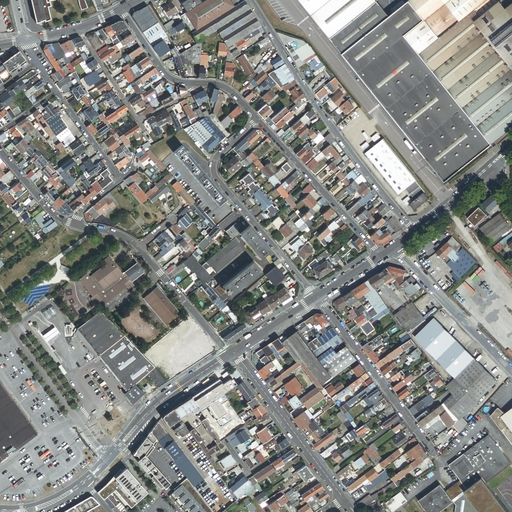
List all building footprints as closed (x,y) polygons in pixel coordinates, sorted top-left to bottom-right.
[(44,21),(44,22),(50,20),(47,7),(50,6),(49,2),(46,2),(45,0),(29,0),(35,24),(44,21)] [(87,8),(83,0),(77,0),(79,6),(81,11),(87,8)] [(244,0),(206,0),(202,3),(188,12),(181,16),(182,17),(184,20),(187,25),(192,32),(227,10),(244,0)] [(187,0),(183,3),(188,12),(202,3),(200,0),(187,0)] [(229,12),(230,12),(249,5),(245,0),(244,0),(227,10),(229,12)] [(409,0),(390,16),(377,0),(300,0),(343,53),(445,181),(474,158),(477,156),(511,127),(511,0),(500,0),(481,16),(475,9),(487,0),(409,0)] [(178,10),(172,2),(163,8),(169,16),(178,10)] [(257,19),(249,5),(230,12),(235,19),(239,26),(257,19)] [(142,32),(158,22),(147,6),(133,14),(132,16),(142,32)] [(229,12),(227,10),(192,32),(198,42),(202,40),(217,30),(235,19),(230,12),(229,12)] [(174,27),(184,20),(182,17),(178,20),(175,22),(173,20),(164,26),(168,31),(174,27)] [(239,26),(235,19),(217,30),(224,42),(228,47),(236,42),(245,36),(258,28),(261,26),(257,19),(239,26)] [(120,20),(109,25),(114,34),(116,35),(128,27),(123,21),(120,20)] [(184,20),(174,27),(177,31),(187,25),(184,20)] [(153,47),(168,38),(158,22),(142,32),(153,47)] [(114,34),(109,25),(104,28),(106,30),(108,34),(110,37),(114,34)] [(258,28),(245,36),(246,38),(248,36),(250,39),(261,32),(258,28)] [(132,33),(129,30),(117,38),(120,42),(123,39),(132,33)] [(312,53),(315,52),(311,47),(304,40),(277,31),(285,44),(291,41),(297,50),(303,59),(297,63),(299,67),(315,57),(312,53)] [(95,39),(90,42),(95,50),(103,45),(98,37),(94,32),(91,33),(95,39)] [(87,37),(90,42),(95,39),(91,33),(87,34),(87,37)] [(135,38),(132,33),(123,39),(126,44),(126,43),(130,41),(135,38)] [(117,44),(120,42),(117,38),(116,35),(114,34),(110,37),(113,41),(114,40),(117,44)] [(251,41),(250,39),(248,36),(246,38),(237,43),(237,44),(240,48),(251,41)] [(78,38),(72,39),(76,48),(77,48),(85,44),(82,39),(78,38)] [(69,41),(69,40),(60,45),(61,48),(65,54),(68,52),(74,49),(69,41)] [(200,61),(201,54),(201,52),(202,40),(198,42),(179,55),(182,63),(200,63),(200,61)] [(60,45),(58,42),(51,44),(52,45),(51,46),(54,52),(61,48),(60,45)] [(63,57),(66,55),(65,54),(61,48),(54,52),(51,46),(52,45),(51,44),(45,45),(43,50),(52,63),(55,61),(57,60),(63,57)] [(131,59),(143,51),(140,46),(133,51),(128,55),(131,59)] [(102,54),(99,56),(102,61),(116,53),(112,47),(109,49),(106,51),(102,54)] [(174,57),(179,55),(174,47),(170,50),(170,51),(174,57)] [(234,57),(241,53),(238,49),(231,53),(234,57)] [(131,59),(128,55),(133,51),(132,50),(123,56),(127,62),(131,59)] [(303,59),(297,50),(291,54),(297,63),(303,59)] [(19,51),(11,57),(17,66),(25,59),(19,51)] [(182,63),(179,55),(174,57),(175,59),(178,69),(183,68),(182,63)] [(249,74),(254,70),(244,55),(239,58),(249,74)] [(83,61),(79,63),(87,76),(92,72),(100,67),(95,59),(93,61),(90,56),(86,58),(83,61)] [(151,62),(147,56),(144,58),(130,67),(134,72),(134,73),(137,72),(151,62)] [(276,67),(284,62),(280,56),(272,61),(276,67)] [(17,66),(11,57),(2,63),(3,64),(8,72),(17,66)] [(79,63),(83,61),(81,57),(74,62),(76,65),(79,63)] [(314,72),(316,75),(327,68),(322,62),(320,63),(316,58),(310,62),(316,71),(314,72)] [(57,65),(55,61),(52,63),(51,63),(57,71),(60,69),(57,65)] [(294,78),(285,63),(268,74),(270,75),(277,83),(294,78)] [(8,72),(3,64),(0,66),(0,77),(2,76),(6,74),(8,72)] [(226,66),(225,75),(234,76),(234,69),(235,67),(226,66)] [(333,79),(336,77),(328,67),(323,72),(326,76),(325,79),(322,79),(322,81),(319,81),(319,84),(316,84),(315,87),(313,89),(317,94),(324,87),(327,85),(331,81),(333,79)] [(186,78),(183,68),(178,69),(179,71),(180,77),(186,78)] [(127,70),(123,72),(130,83),(130,82),(134,80),(131,74),(127,70)] [(141,77),(140,78),(143,82),(154,74),(152,70),(141,77)] [(262,78),(264,79),(268,75),(263,70),(259,74),(254,79),(257,82),(262,78)] [(62,77),(58,71),(53,74),(58,81),(63,78),(62,77)] [(87,76),(80,80),(81,82),(82,84),(88,80),(91,78),(94,76),(92,72),(87,76)] [(138,79),(134,73),(134,72),(131,74),(134,80),(130,82),(131,84),(135,81),(138,79)] [(270,75),(261,83),(267,90),(271,87),(271,88),(275,84),(277,83),(270,75)] [(29,81),(33,86),(34,85),(40,81),(37,76),(29,81)] [(108,80),(106,76),(87,88),(86,89),(89,93),(92,90),(96,88),(107,81),(108,80)] [(61,88),(65,93),(71,89),(75,86),(69,77),(59,84),(60,86),(61,88)] [(341,89),(344,87),(336,77),(333,79),(338,85),(341,89)] [(294,78),(281,87),(283,89),(284,88),(286,90),(297,83),(296,80),(294,78)] [(25,86),(20,79),(16,82),(18,85),(21,89),(22,90),(25,87),(26,87),(25,86)] [(45,84),(42,79),(40,81),(34,85),(37,89),(45,84)] [(338,85),(333,79),(331,81),(337,89),(339,88),(337,85),(338,85)] [(29,82),(25,86),(26,87),(25,87),(27,90),(33,86),(29,81),(29,82)] [(107,81),(96,88),(97,89),(99,92),(105,89),(107,92),(112,89),(107,81)] [(138,86),(135,81),(131,84),(138,95),(140,94),(142,93),(143,93),(140,89),(138,86)] [(331,81),(327,85),(334,92),(337,89),(331,81)] [(18,85),(16,82),(15,82),(15,83),(9,87),(11,90),(16,86),(18,85)] [(145,84),(144,83),(141,84),(143,87),(146,91),(153,86),(150,82),(149,83),(149,82),(145,84)] [(163,87),(160,83),(153,87),(154,89),(157,95),(162,92),(161,90),(163,88),(163,87)] [(33,86),(27,90),(31,94),(37,89),(34,85),(33,86)] [(82,89),(81,88),(79,85),(72,90),(71,91),(74,94),(82,89)] [(11,90),(8,92),(11,97),(19,91),(16,86),(11,90)] [(143,93),(142,93),(143,94),(152,88),(153,87),(153,86),(146,91),(143,93)] [(327,91),(324,87),(317,94),(319,98),(327,91)] [(347,91),(344,87),(341,89),(331,98),(332,99),(329,102),(335,109),(342,103),(339,99),(345,94),(344,94),(347,91)] [(155,92),(152,88),(143,94),(145,98),(145,99),(146,98),(154,93),(155,92)] [(219,90),(214,88),(211,103),(213,103),(216,104),(216,103),(219,90)] [(299,92),(296,88),(291,91),(294,95),(291,97),(296,103),(300,100),(305,95),(302,90),(299,92)] [(83,91),(82,89),(74,94),(77,99),(85,94),(83,91)] [(112,89),(107,92),(103,95),(106,100),(115,94),(112,89)] [(268,102),(276,95),(271,89),(262,96),(268,102)] [(27,90),(24,93),(28,99),(32,96),(31,94),(27,90)] [(209,97),(205,90),(194,96),(197,102),(201,100),(202,101),(207,99),(208,98),(209,97)] [(4,108),(14,101),(11,97),(8,92),(7,91),(0,96),(0,102),(0,103),(4,107),(4,108)] [(252,91),(245,97),(248,101),(255,95),(252,91)] [(157,95),(161,101),(170,96),(170,95),(168,93),(163,95),(162,92),(157,95)] [(149,102),(157,96),(154,93),(146,98),(149,102)] [(225,95),(222,94),(222,93),(217,103),(222,105),(224,101),(225,99),(227,96),(225,95)] [(94,101),(89,94),(86,96),(91,104),(93,103),(92,102),(94,101)] [(115,94),(106,100),(108,104),(109,104),(118,98),(115,94)] [(142,106),(146,105),(143,99),(140,94),(138,95),(136,97),(133,99),(129,101),(132,106),(138,102),(139,104),(140,103),(142,106)] [(91,104),(86,96),(82,99),(86,105),(88,107),(91,104)] [(163,105),(174,100),(173,98),(171,96),(170,96),(161,101),(163,105)] [(120,102),(118,98),(109,104),(111,108),(118,104),(120,102)] [(348,100),(341,106),(347,113),(354,107),(348,100)] [(238,105),(235,102),(228,109),(231,112),(238,105)] [(85,111),(82,113),(89,122),(98,116),(99,115),(102,113),(95,103),(92,105),(88,108),(85,111)] [(217,103),(216,103),(216,104),(215,108),(213,113),(216,116),(222,105),(217,103)] [(50,117),(56,113),(54,110),(49,104),(44,107),(46,111),(47,112),(50,117)] [(118,104),(111,108),(114,112),(115,111),(117,110),(120,108),(118,104)] [(192,113),(187,104),(183,106),(188,115),(192,113)] [(266,104),(257,111),(264,118),(273,111),(269,107),(268,106),(266,104)] [(127,109),(125,105),(120,108),(117,110),(120,114),(127,109)] [(242,109),(238,105),(231,112),(233,115),(234,116),(238,113),(242,109)] [(271,119),(275,123),(289,110),(285,106),(271,119)] [(171,110),(170,107),(167,109),(168,111),(172,119),(178,131),(183,129),(177,118),(176,116),(173,109),(171,110)] [(295,111),(292,107),(289,110),(275,123),(274,123),(275,124),(282,118),(286,114),(290,111),(291,112),(293,110),(294,111),(295,111)] [(317,113),(313,107),(305,114),(310,119),(317,113)] [(40,115),(37,110),(32,113),(37,120),(41,116),(40,115)] [(118,115),(115,111),(114,112),(108,116),(106,118),(109,122),(118,116),(118,115)] [(158,126),(172,119),(168,111),(154,118),(158,126)] [(45,121),(50,117),(47,112),(41,116),(45,121)] [(68,127),(56,112),(56,113),(50,117),(45,121),(48,125),(51,130),(54,134),(57,137),(68,127)] [(225,117),(223,119),(225,122),(226,121),(233,115),(231,112),(225,117)] [(104,115),(102,113),(99,115),(102,120),(105,124),(106,125),(109,123),(109,122),(106,118),(104,115)] [(310,119),(305,114),(300,119),(304,124),(310,119)] [(48,125),(45,121),(41,116),(37,120),(40,124),(44,129),(48,125)] [(154,118),(154,116),(149,119),(150,121),(151,124),(154,128),(158,126),(154,118)] [(211,121),(207,116),(184,129),(196,142),(197,141),(215,125),(211,121)] [(271,126),(274,123),(275,123),(271,119),(269,116),(265,120),(271,126)] [(32,126),(25,118),(17,124),(20,128),(21,128),(24,125),(28,129),(32,126)] [(188,118),(181,121),(185,128),(192,124),(189,120),(188,118)] [(286,122),(282,118),(275,124),(277,127),(278,128),(281,126),(282,125),(286,122)] [(225,122),(223,119),(221,122),(226,128),(229,125),(227,122),(226,121),(225,122)] [(304,124),(300,119),(292,126),(293,127),(296,131),(304,124)] [(138,125),(135,121),(120,131),(119,130),(116,132),(116,133),(119,136),(120,137),(130,130),(138,125)] [(96,128),(98,131),(105,126),(104,124),(103,123),(98,127),(96,128)] [(112,127),(109,123),(106,125),(105,126),(98,131),(101,135),(112,127)] [(92,135),(97,131),(91,124),(86,127),(92,135)] [(304,124),(296,131),(300,135),(301,136),(307,131),(309,129),(308,128),(304,124)] [(140,129),(138,125),(130,130),(133,134),(137,139),(140,137),(137,131),(140,129)] [(208,153),(226,137),(222,132),(215,125),(197,141),(208,153)] [(16,138),(19,141),(22,138),(24,137),(14,126),(9,129),(13,134),(12,135),(15,138),(16,138)] [(37,131),(32,126),(28,129),(33,135),(34,134),(37,131)] [(158,126),(154,128),(153,129),(159,142),(165,139),(160,130),(158,126)] [(76,138),(68,127),(57,137),(60,142),(64,147),(76,138)] [(309,129),(307,131),(310,134),(311,136),(313,138),(317,135),(313,130),(311,127),(310,128),(309,129)] [(133,134),(130,130),(120,137),(124,144),(125,144),(129,141),(127,138),(133,134)] [(255,130),(246,137),(252,143),(260,136),(255,130)] [(307,131),(301,136),(304,140),(309,135),(310,134),(307,131)] [(112,136),(104,141),(105,143),(113,137),(115,139),(119,136),(116,133),(112,136)] [(335,140),(330,133),(325,137),(331,144),(335,140)] [(60,142),(57,137),(54,134),(51,136),(53,139),(52,140),(56,145),(60,142)] [(317,135),(313,138),(318,144),(321,141),(322,140),(320,137),(318,135),(317,135)] [(105,143),(112,151),(120,145),(115,139),(113,137),(105,143)] [(252,143),(246,137),(236,146),(242,152),(252,143)] [(331,144),(325,137),(322,140),(321,141),(327,147),(331,144)] [(22,138),(19,141),(15,144),(22,153),(26,151),(30,147),(29,146),(22,138)] [(406,188),(416,180),(417,178),(384,138),(365,153),(399,193),(406,188)] [(79,139),(74,143),(80,150),(85,147),(79,139)] [(265,140),(258,147),(259,148),(259,149),(265,144),(266,145),(268,143),(265,140)] [(15,144),(13,141),(5,149),(7,151),(15,144)] [(61,152),(66,149),(64,147),(60,142),(56,145),(60,150),(61,152)] [(74,143),(71,144),(72,145),(70,146),(77,155),(81,152),(80,150),(74,143)] [(128,155),(132,152),(130,152),(125,144),(124,144),(120,147),(126,155),(127,154),(128,155)] [(340,155),(331,144),(327,147),(327,148),(329,150),(330,152),(335,157),(337,159),(340,155)] [(174,152),(219,206),(227,199),(202,169),(198,164),(182,145),(174,152)] [(243,160),(247,156),(243,153),(242,152),(236,146),(233,148),(238,153),(243,160)] [(30,148),(30,147),(26,151),(31,157),(32,158),(36,155),(36,154),(34,152),(33,150),(30,148)] [(120,147),(115,151),(116,152),(119,156),(121,159),(124,157),(126,155),(120,147)] [(305,148),(304,147),(296,154),(301,159),(308,152),(305,148)] [(139,153),(136,154),(136,155),(143,163),(149,158),(150,157),(147,152),(144,150),(142,151),(139,153)] [(159,161),(150,150),(147,152),(150,157),(149,158),(152,160),(156,165),(159,161)] [(253,153),(252,152),(248,155),(253,161),(260,170),(261,170),(263,167),(264,166),(253,153)] [(312,157),(308,152),(301,159),(304,163),(312,157)] [(243,160),(238,153),(235,156),(240,162),(242,161),(243,160)] [(48,163),(41,155),(39,157),(38,158),(45,165),(46,164),(48,163)] [(253,161),(248,155),(247,156),(243,160),(242,161),(247,166),(253,161)] [(341,159),(343,158),(342,158),(340,155),(337,159),(333,162),(335,165),(341,159)] [(352,162),(346,155),(342,158),(343,158),(345,161),(347,163),(348,164),(352,162)] [(240,162),(235,156),(233,158),(225,165),(231,172),(241,163),(240,162)] [(38,158),(34,161),(40,169),(45,165),(38,158)] [(85,164),(88,170),(93,166),(94,165),(90,160),(89,158),(84,163),(85,164)] [(129,162),(125,158),(115,165),(119,170),(129,162)] [(319,163),(314,158),(307,165),(311,170),(319,163)] [(75,163),(72,159),(61,167),(65,171),(75,163)] [(105,164),(101,160),(98,162),(94,165),(93,166),(96,170),(105,164)] [(162,172),(166,168),(159,161),(156,165),(162,172)] [(264,166),(263,167),(271,176),(277,169),(269,161),(267,164),(264,166)] [(292,167),(287,162),(281,167),(287,172),(292,167)] [(333,162),(329,166),(335,173),(339,169),(337,168),(335,165),(333,162)] [(56,171),(48,163),(46,164),(48,166),(47,166),(53,173),(54,172),(55,173),(56,172),(56,171)] [(341,172),(349,165),(348,164),(347,163),(341,168),(339,169),(341,172)] [(79,168),(83,173),(87,171),(88,170),(85,164),(79,168)] [(55,173),(54,172),(53,173),(47,166),(45,168),(52,176),(53,174),(54,174),(55,173)] [(88,170),(87,171),(90,175),(96,170),(93,166),(88,170)] [(72,178),(65,171),(61,167),(59,168),(56,170),(56,171),(56,172),(57,172),(58,174),(60,176),(62,178),(63,179),(70,187),(73,184),(76,181),(72,177),(72,178)] [(271,176),(263,167),(261,170),(268,179),(271,176)] [(361,174),(356,167),(353,170),(355,173),(358,176),(361,174)] [(45,175),(48,179),(52,176),(45,168),(42,171),(41,171),(45,175)] [(107,169),(100,174),(103,178),(97,182),(102,189),(112,181),(108,176),(110,174),(107,169)] [(338,183),(341,180),(345,176),(344,174),(341,172),(339,169),(335,173),(340,178),(337,181),(338,183)] [(301,174),(297,170),(282,184),(276,189),(284,198),(288,195),(282,187),(286,183),(288,185),(301,174)] [(355,173),(353,170),(348,173),(345,176),(347,178),(349,176),(353,173),(354,174),(355,173)] [(14,176),(10,171),(5,175),(0,179),(0,194),(2,197),(8,192),(9,192),(7,189),(8,188),(7,186),(5,187),(3,185),(14,176)] [(246,187),(254,180),(249,173),(242,179),(245,183),(243,184),(246,187)] [(354,174),(353,173),(349,176),(351,179),(353,181),(358,176),(355,173),(354,174)] [(52,176),(48,179),(54,186),(58,183),(60,181),(59,179),(58,178),(57,177),(56,178),(53,174),(52,176)] [(282,184),(274,174),(268,179),(276,189),(282,184)] [(367,180),(361,174),(358,176),(364,183),(367,180)] [(135,182),(134,181),(131,177),(130,176),(125,180),(130,186),(135,182)] [(345,176),(341,180),(343,182),(345,184),(347,186),(351,183),(349,181),(347,178),(345,176)] [(364,183),(358,176),(353,181),(351,183),(357,189),(360,186),(364,183)] [(143,180),(140,177),(134,181),(135,182),(137,185),(143,180)] [(164,184),(168,180),(166,177),(159,183),(162,186),(164,184)] [(91,185),(89,182),(86,179),(84,181),(83,182),(85,185),(88,190),(92,187),(91,185)] [(251,195),(261,187),(254,180),(247,186),(250,189),(247,191),(251,195)] [(425,191),(416,180),(406,188),(416,199),(424,192),(425,191)] [(97,193),(102,189),(97,182),(96,181),(92,184),(91,185),(92,187),(97,193)] [(178,192),(183,188),(177,181),(172,185),(178,192)] [(137,185),(135,182),(130,186),(129,187),(135,195),(139,191),(141,189),(137,185)] [(23,187),(20,183),(12,189),(14,192),(16,193),(23,187)] [(58,183),(54,186),(61,194),(65,190),(58,183)] [(152,189),(154,193),(162,186),(159,183),(157,185),(152,189)] [(351,183),(347,186),(353,193),(356,190),(357,189),(351,183)] [(314,188),(310,184),(302,191),(306,196),(309,193),(314,188)] [(90,193),(88,190),(85,185),(82,187),(85,191),(88,195),(90,193)] [(154,193),(149,198),(152,202),(163,193),(165,195),(170,191),(165,185),(155,194),(154,193)] [(357,189),(356,190),(363,197),(367,194),(363,189),(360,186),(357,189)] [(88,201),(97,193),(92,187),(88,190),(90,193),(88,195),(87,195),(85,197),(88,201)] [(257,203),(267,195),(261,187),(254,193),(256,196),(254,199),(257,203)] [(190,205),(195,201),(183,188),(178,192),(182,196),(190,205)] [(68,189),(62,195),(64,197),(67,194),(68,195),(71,192),(68,189)] [(145,194),(141,189),(139,191),(146,200),(149,198),(145,194)] [(55,200),(57,199),(54,196),(51,191),(49,193),(55,200)] [(146,200),(139,191),(135,195),(142,203),(146,200)] [(8,192),(2,197),(10,208),(16,203),(17,202),(8,192)] [(49,193),(47,192),(43,195),(51,204),(55,200),(49,193)] [(416,199),(410,203),(415,209),(429,198),(424,192),(416,199)] [(118,203),(110,193),(107,195),(109,198),(116,205),(118,203)] [(306,196),(303,199),(311,208),(312,207),(317,202),(309,193),(306,196)] [(367,194),(363,197),(348,210),(351,214),(371,196),(368,193),(367,194)] [(78,202),(82,206),(88,201),(85,197),(82,194),(80,196),(78,197),(76,199),(79,202),(78,202)] [(67,204),(75,197),(73,195),(67,200),(65,202),(67,204)] [(264,211),(274,202),(267,195),(260,201),(263,204),(260,206),(264,211)] [(296,204),(288,195),(284,198),(291,206),(293,208),(296,204)] [(500,203),(492,195),(482,205),(490,213),(500,203)] [(73,214),(74,212),(71,208),(68,205),(67,204),(65,202),(64,201),(59,196),(57,199),(55,200),(51,204),(56,210),(62,214),(67,216),(73,214)] [(190,205),(182,196),(179,198),(187,208),(190,205)] [(105,201),(103,198),(93,207),(100,215),(110,207),(105,201)] [(112,209),(116,205),(109,198),(105,201),(110,207),(112,209)] [(326,201),(323,198),(320,200),(320,201),(312,208),(315,211),(323,204),(326,201)] [(37,203),(34,199),(28,204),(31,208),(37,203)] [(79,202),(76,199),(68,205),(71,208),(78,202),(79,202)] [(200,216),(204,212),(195,201),(190,205),(192,207),(193,209),(195,210),(200,216)] [(71,208),(74,212),(82,206),(78,202),(71,208)] [(280,210),(274,202),(266,208),(269,212),(266,214),(270,218),(280,210)] [(390,210),(384,202),(382,204),(388,211),(390,210)] [(16,203),(10,208),(15,214),(17,212),(19,214),(23,211),(16,203)] [(388,211),(382,204),(380,206),(386,213),(388,211)] [(192,207),(190,205),(187,208),(178,215),(180,218),(184,214),(184,213),(192,207)] [(380,206),(377,209),(383,216),(385,214),(386,213),(380,206)] [(100,215),(93,207),(88,211),(95,219),(100,215)] [(335,211),(331,207),(323,215),(326,219),(335,211)] [(31,216),(34,219),(39,214),(43,211),(41,208),(31,216)] [(475,226),(487,216),(479,208),(468,219),(475,226)] [(366,209),(362,212),(367,218),(371,215),(368,212),(366,209)] [(309,210),(304,215),(301,218),(304,222),(308,218),(309,217),(312,214),(309,211),(309,210)] [(214,223),(204,212),(200,216),(210,227),(214,223)] [(362,212),(358,216),(361,219),(363,221),(367,218),(362,212)] [(27,224),(31,221),(25,213),(20,216),(23,220),(25,222),(27,224)] [(479,230),(490,245),(511,228),(501,213),(494,219),(491,221),(479,230)] [(46,223),(39,214),(34,219),(46,234),(58,225),(55,221),(54,222),(51,219),(46,223)] [(186,228),(193,222),(185,214),(179,220),(186,228)] [(304,222),(301,218),(298,215),(298,214),(297,214),(292,219),(302,231),(308,227),(304,222)] [(371,215),(367,218),(373,225),(374,224),(377,222),(371,215)] [(279,216),(273,222),(279,229),(285,224),(279,216)] [(402,228),(392,216),(390,218),(387,221),(389,223),(395,231),(397,232),(402,228)] [(377,222),(374,224),(377,228),(385,221),(384,220),(382,217),(377,222)] [(309,227),(313,223),(308,218),(304,222),(308,227),(309,227)] [(367,218),(363,221),(369,228),(371,226),(373,225),(367,218)] [(186,228),(179,220),(178,223),(179,224),(181,226),(184,229),(186,228)] [(335,221),(327,227),(331,231),(338,225),(335,221)] [(377,228),(378,229),(379,228),(384,224),(386,222),(385,221),(377,228)] [(285,224),(279,229),(285,237),(292,231),(287,224),(286,223),(285,224)] [(393,233),(395,231),(389,223),(387,225),(388,227),(386,229),(387,231),(390,236),(394,234),(393,233)] [(175,236),(179,233),(172,225),(168,229),(175,236)] [(233,225),(226,231),(232,239),(240,233),(233,225)] [(245,240),(261,258),(264,255),(267,253),(270,250),(250,225),(240,234),(242,236),(245,240)] [(220,230),(217,226),(213,230),(208,234),(212,238),(220,230)] [(205,237),(208,234),(213,230),(210,227),(205,231),(204,230),(201,232),(205,237)] [(327,227),(323,231),(326,235),(331,231),(327,227)] [(378,229),(376,231),(371,236),(376,241),(382,242),(390,236),(387,231),(383,234),(382,231),(379,228),(378,229)] [(173,240),(165,231),(162,233),(164,236),(166,237),(169,240),(171,242),(173,240)] [(323,231),(319,234),(317,237),(320,241),(324,237),(326,235),(323,231)] [(184,240),(187,243),(190,241),(191,240),(185,232),(181,236),(184,240)] [(180,243),(184,240),(181,236),(179,233),(175,236),(180,243)] [(511,233),(492,249),(497,254),(506,247),(504,244),(511,237),(511,233)] [(212,238),(208,234),(205,237),(198,244),(204,250),(214,240),(212,238)] [(292,245),(300,238),(298,235),(290,242),(292,245)] [(359,237),(356,235),(347,243),(349,244),(352,241),(353,243),(359,237)] [(325,246),(329,242),(324,237),(320,241),(325,246)] [(365,244),(359,237),(353,243),(359,249),(365,244)] [(470,265),(475,260),(452,237),(447,243),(470,265)] [(240,243),(235,238),(206,262),(211,267),(240,243)] [(294,248),(297,251),(303,245),(302,244),(304,243),(300,238),(292,245),(294,248)] [(167,242),(164,239),(163,240),(158,245),(161,249),(164,246),(166,248),(169,245),(167,242)] [(190,246),(187,243),(184,240),(180,243),(181,244),(185,250),(190,246)] [(470,265),(447,243),(442,248),(453,260),(464,271),(462,272),(463,273),(470,266),(470,265)] [(172,249),(175,247),(172,244),(166,249),(168,252),(172,249)] [(303,245),(297,251),(304,259),(312,252),(307,246),(305,244),(303,245)] [(186,259),(193,253),(188,248),(185,251),(182,254),(186,259)] [(453,260),(442,248),(436,253),(448,264),(453,260)] [(174,251),(172,249),(168,252),(164,255),(162,257),(164,259),(174,251)] [(326,259),(331,254),(327,249),(321,254),(324,257),(326,259)] [(211,267),(206,262),(200,256),(196,251),(193,253),(186,259),(184,261),(182,263),(186,266),(194,259),(206,272),(197,279),(202,286),(206,282),(216,273),(211,267)] [(162,257),(164,255),(161,252),(155,257),(158,261),(162,257)] [(341,259),(336,253),(333,256),(338,262),(341,259)] [(324,257),(321,254),(316,259),(318,262),(324,257)] [(129,284),(130,286),(134,284),(132,281),(144,272),(137,262),(122,274),(109,257),(102,262),(104,266),(92,275),(93,276),(90,279),(89,277),(86,274),(79,279),(92,297),(93,297),(94,296),(95,297),(92,300),(96,305),(101,302),(104,305),(128,287),(127,285),(129,284)] [(308,265),(311,269),(318,262),(315,259),(308,265)] [(252,278),(254,276),(261,270),(253,260),(223,286),(222,286),(227,292),(228,293),(229,295),(230,296),(237,290),(240,288),(252,278)] [(320,265),(325,274),(332,270),(326,260),(320,265)] [(448,264),(454,271),(459,275),(462,272),(464,271),(453,260),(448,264)] [(168,274),(175,269),(173,266),(172,265),(165,271),(168,274)] [(319,278),(325,274),(320,265),(313,269),(319,278)] [(390,266),(387,269),(392,275),(395,272),(402,274),(404,275),(405,271),(390,266)] [(464,274),(471,267),(470,266),(463,273),(464,274)] [(392,275),(387,269),(377,275),(383,283),(386,282),(393,276),(392,275)] [(383,283),(377,275),(369,280),(375,289),(383,283)] [(404,290),(409,286),(405,282),(401,277),(399,276),(395,279),(397,282),(402,288),(404,290)] [(416,281),(412,277),(405,282),(409,286),(413,283),(416,281)] [(359,287),(367,298),(377,291),(375,289),(369,280),(359,287)] [(214,300),(218,296),(206,282),(202,286),(214,300)] [(413,283),(409,286),(404,290),(405,291),(410,298),(423,288),(418,283),(414,286),(413,283)] [(220,297),(227,292),(222,286),(223,286),(222,284),(215,290),(220,297)] [(257,287),(255,284),(246,291),(248,294),(257,287)] [(157,286),(143,297),(166,325),(180,313),(157,286)] [(367,298),(359,287),(352,291),(359,300),(361,303),(367,298)] [(275,294),(280,303),(290,297),(287,292),(285,289),(284,288),(275,294)] [(234,307),(249,295),(248,294),(246,291),(228,307),(230,309),(231,310),(234,307)] [(359,300),(352,291),(344,297),(349,304),(350,305),(359,300)] [(377,291),(367,298),(375,309),(379,314),(380,313),(388,307),(377,291)] [(274,307),(280,303),(275,294),(269,298),(265,300),(271,309),(274,307)] [(227,306),(218,296),(214,300),(214,301),(219,307),(221,306),(223,309),(225,308),(227,306)] [(349,304),(344,297),(335,302),(340,310),(349,304)] [(271,309),(265,300),(258,305),(255,306),(261,315),(268,311),(271,309)] [(421,312),(414,304),(396,318),(399,322),(402,326),(421,312)] [(53,306),(48,310),(53,316),(58,312),(53,306)] [(261,315),(255,306),(252,309),(243,314),(249,323),(261,315)] [(367,310),(364,307),(356,313),(358,316),(364,312),(367,310)] [(380,313),(382,316),(384,314),(386,314),(388,312),(390,311),(388,307),(380,313)] [(352,321),(358,316),(356,313),(355,312),(354,310),(353,309),(351,311),(352,313),(348,316),(352,321)] [(377,315),(379,314),(375,309),(369,314),(373,318),(377,315)] [(53,316),(48,310),(43,313),(47,320),(53,316)] [(124,336),(100,310),(77,328),(77,329),(99,355),(124,336)] [(369,314),(367,310),(364,312),(365,313),(370,320),(373,318),(369,314)] [(426,319),(421,312),(402,326),(408,333),(426,319)] [(317,314),(314,315),(320,324),(323,327),(325,326),(329,323),(323,315),(317,314)] [(361,327),(368,321),(363,314),(356,319),(359,324),(361,327)] [(320,324),(314,315),(305,321),(312,330),(317,326),(320,324)] [(437,359),(456,340),(434,318),(415,337),(437,359)] [(371,323),(369,320),(368,321),(361,327),(367,335),(376,329),(371,323)] [(237,328),(230,333),(231,335),(238,336),(247,329),(244,324),(240,321),(235,325),(237,328)] [(312,330),(305,321),(300,325),(304,331),(306,334),(312,330)] [(324,332),(325,331),(324,328),(323,327),(320,324),(317,326),(322,333),(323,332),(324,332)] [(350,330),(352,333),(361,327),(359,324),(350,330)] [(54,327),(42,336),(46,342),(59,333),(54,327)] [(337,334),(333,328),(331,329),(331,328),(329,330),(330,331),(328,332),(327,331),(327,330),(326,331),(331,339),(337,334)] [(99,356),(99,355),(77,329),(75,333),(95,358),(99,356)] [(303,358),(313,352),(315,351),(299,331),(283,343),(288,349),(296,360),(297,362),(303,358)] [(323,345),(331,339),(326,331),(325,331),(324,332),(323,332),(322,333),(324,335),(319,339),(323,345)] [(238,336),(231,335),(230,333),(222,338),(227,343),(238,336)] [(343,342),(337,334),(331,339),(323,345),(315,351),(313,352),(322,365),(337,354),(334,349),(343,342)] [(404,344),(412,339),(409,334),(401,340),(402,342),(404,344)] [(154,367),(142,354),(124,336),(99,355),(99,356),(109,369),(113,374),(126,391),(125,393),(133,403),(134,401),(127,391),(135,384),(145,375),(150,370),(154,367)] [(283,343),(279,338),(273,342),(279,350),(282,349),(284,348),(286,351),(288,349),(283,343)] [(417,349),(418,348),(412,339),(404,344),(392,352),(389,354),(380,360),(376,364),(379,368),(381,367),(414,344),(415,347),(417,349)] [(475,358),(456,340),(437,359),(456,378),(475,358)] [(374,350),(382,344),(381,342),(380,341),(375,344),(374,345),(372,347),(374,350)] [(279,350),(273,342),(268,345),(274,353),(279,350)] [(391,350),(392,352),(404,344),(402,342),(391,350)] [(369,346),(368,343),(363,347),(368,354),(373,350),(369,346)] [(274,353),(268,345),(263,349),(269,356),(274,353)] [(338,355),(340,357),(349,350),(348,348),(338,355)] [(424,355),(418,348),(417,349),(412,353),(410,355),(414,361),(424,355)] [(269,356),(263,349),(257,352),(267,365),(272,361),(270,359),(269,356)] [(357,360),(349,350),(340,357),(338,355),(337,354),(322,365),(333,378),(357,360)] [(322,365),(313,352),(303,358),(305,362),(307,364),(320,382),(321,384),(323,386),(326,383),(333,378),(322,365)] [(380,360),(389,354),(387,352),(385,353),(381,356),(378,358),(380,360)] [(371,356),(376,364),(380,360),(378,358),(375,353),(371,356)] [(305,362),(303,358),(297,362),(291,367),(287,370),(281,374),(284,378),(301,365),(305,362)] [(456,378),(447,386),(452,393),(452,394),(451,394),(442,405),(445,409),(446,411),(455,423),(463,416),(479,400),(478,400),(497,381),(475,358),(456,378)] [(275,365),(272,361),(267,365),(266,365),(269,369),(273,367),(275,365)] [(429,372),(433,368),(428,361),(422,366),(425,370),(423,372),(425,375),(429,372)] [(395,362),(389,367),(388,366),(381,371),(384,376),(397,365),(395,362)] [(320,382),(307,364),(303,367),(316,385),(320,382)] [(365,372),(360,364),(353,369),(359,377),(365,372)] [(269,369),(266,365),(259,371),(265,379),(272,373),(269,369)] [(278,376),(281,374),(279,371),(275,365),(273,367),(275,369),(274,370),(278,376)] [(154,367),(153,368),(154,369),(164,381),(166,379),(154,367)] [(433,378),(438,374),(433,368),(429,372),(433,378)] [(155,389),(164,381),(154,369),(151,371),(152,371),(156,376),(153,378),(149,382),(155,389)] [(400,372),(392,378),(394,381),(399,378),(401,377),(403,380),(407,377),(405,374),(403,376),(400,372)] [(425,375),(429,381),(433,378),(429,372),(425,375)] [(265,379),(268,384),(270,382),(275,378),(272,373),(265,379)] [(284,378),(281,374),(278,376),(275,378),(278,382),(284,378)] [(407,377),(403,380),(393,388),(396,391),(414,378),(412,374),(411,374),(407,377)] [(433,378),(435,380),(430,384),(435,390),(445,384),(438,374),(433,378)] [(304,389),(296,377),(285,385),(286,386),(286,387),(288,391),(290,391),(294,397),(297,394),(299,393),(304,389)] [(219,378),(191,397),(197,405),(200,410),(207,405),(220,425),(232,418),(221,402),(227,398),(223,393),(235,386),(230,379),(223,383),(219,378)] [(334,383),(333,384),(338,391),(344,386),(340,379),(334,383)] [(254,396),(243,380),(236,386),(247,401),(254,396)] [(360,384),(357,380),(349,385),(352,390),(357,386),(360,384)] [(356,394),(368,385),(366,382),(361,385),(358,388),(359,388),(354,392),(356,394)] [(0,383),(0,411),(2,415),(4,415),(6,418),(8,420),(7,422),(5,424),(7,426),(6,432),(2,435),(14,451),(15,450),(21,446),(39,433),(0,383)] [(143,392),(135,384),(127,391),(134,401),(143,392)] [(320,391),(324,388),(323,386),(321,384),(318,386),(301,399),(300,399),(303,403),(305,402),(320,391)] [(333,384),(326,389),(331,396),(338,391),(333,384)] [(352,390),(349,385),(337,394),(339,397),(340,398),(343,396),(352,390)] [(368,387),(356,395),(359,399),(371,390),(368,387)] [(410,393),(407,388),(398,395),(401,399),(410,393)] [(373,392),(362,400),(365,403),(369,409),(373,406),(375,405),(371,400),(376,396),(377,398),(380,396),(378,394),(381,392),(378,389),(373,392)] [(309,407),(324,396),(320,391),(305,402),(309,407)] [(297,408),(303,403),(300,399),(301,399),(300,398),(299,397),(297,394),(294,397),(289,400),(296,409),(297,408)] [(434,400),(430,394),(414,406),(413,407),(415,408),(416,408),(417,410),(416,410),(418,412),(419,412),(434,400)] [(356,395),(349,401),(352,405),(359,399),(356,395)] [(260,403),(254,396),(247,401),(246,403),(251,409),(260,403)] [(284,404),(289,400),(286,396),(281,400),(284,404)] [(191,397),(173,408),(179,417),(191,409),(194,414),(200,410),(197,405),(191,397)] [(384,405),(381,401),(375,405),(373,406),(376,410),(383,406),(384,405)] [(266,411),(260,403),(251,409),(256,417),(257,417),(266,411)] [(346,403),(343,405),(339,408),(341,411),(344,414),(351,409),(349,407),(346,403)] [(422,427),(445,409),(442,405),(419,423),(422,427)] [(369,409),(366,412),(369,416),(376,410),(373,406),(369,409)] [(391,406),(388,408),(386,409),(381,413),(382,414),(367,425),(370,428),(385,418),(384,417),(386,415),(387,417),(390,415),(390,416),(396,412),(391,406)] [(179,417),(173,408),(164,414),(162,417),(168,427),(172,424),(180,419),(179,417)] [(511,409),(506,415),(501,409),(492,416),(511,442),(511,409)] [(2,415),(0,411),(0,461),(14,451),(2,435),(6,432),(7,426),(5,424),(7,422),(8,420),(6,418),(4,415),(2,415)] [(269,416),(266,411),(257,417),(259,419),(260,422),(269,416)] [(312,421),(305,411),(295,419),(302,429),(306,426),(311,422),(312,421)] [(314,416),(316,419),(323,414),(322,412),(321,411),(314,416)] [(345,416),(344,414),(341,411),(336,414),(343,423),(348,420),(345,416)] [(452,426),(453,425),(455,423),(446,411),(444,414),(452,426)] [(394,415),(383,424),(386,428),(388,427),(389,426),(397,420),(394,415)] [(455,423),(453,425),(459,433),(468,424),(463,416),(455,423)] [(216,444),(220,441),(218,438),(205,418),(201,421),(206,428),(211,437),(212,437),(216,444)] [(176,432),(185,426),(180,419),(172,424),(176,429),(173,430),(176,432)] [(312,421),(311,422),(316,430),(320,427),(317,423),(315,420),(312,421)] [(348,420),(343,423),(350,432),(355,429),(348,420)] [(168,434),(158,421),(150,431),(158,442),(168,434)] [(355,429),(357,431),(359,429),(353,421),(351,423),(355,429)] [(311,422),(306,426),(311,433),(316,430),(311,422)] [(398,425),(392,429),(396,434),(399,431),(398,430),(403,427),(400,423),(398,425)] [(369,428),(366,424),(359,429),(357,431),(359,435),(363,432),(363,433),(364,432),(369,428)] [(189,432),(188,430),(185,426),(176,432),(182,437),(189,432)] [(256,427),(249,431),(252,436),(256,433),(259,431),(256,427)] [(204,453),(208,450),(203,442),(204,442),(199,434),(198,435),(193,428),(188,430),(189,432),(204,453)] [(259,431),(256,433),(259,438),(261,440),(263,443),(271,438),(269,434),(264,428),(259,431)] [(244,429),(243,429),(235,435),(234,435),(239,443),(240,443),(242,442),(247,439),(250,438),(244,429)] [(359,435),(357,431),(355,429),(350,432),(355,438),(359,435)] [(316,430),(311,433),(317,441),(322,438),(319,434),(316,430)] [(146,456),(158,442),(150,431),(132,455),(136,455),(139,458),(137,460),(162,489),(169,483),(146,456)] [(402,431),(396,435),(397,436),(392,440),(394,442),(394,443),(397,447),(404,442),(408,439),(405,435),(404,433),(402,431)] [(335,436),(332,432),(327,435),(322,439),(314,445),(317,449),(335,436)] [(350,432),(347,435),(349,437),(347,438),(349,440),(350,439),(351,441),(355,438),(350,432)] [(235,435),(233,433),(227,437),(234,447),(239,443),(234,435),(235,435)] [(168,434),(158,442),(163,448),(173,440),(168,434)] [(456,484),(449,489),(446,492),(440,484),(419,500),(427,511),(440,511),(454,502),(456,505),(455,511),(508,511),(486,483),(511,464),(489,434),(462,454),(448,464),(460,481),(456,484)] [(271,438),(263,443),(262,444),(263,447),(266,450),(269,448),(268,447),(270,446),(271,447),(274,445),(277,450),(281,448),(278,443),(275,440),(273,437),(271,438)] [(289,442),(286,438),(281,441),(278,443),(281,448),(289,442)] [(417,441),(414,438),(405,444),(408,447),(417,441)] [(163,448),(172,460),(178,455),(182,452),(173,440),(163,448)] [(216,444),(212,447),(215,451),(215,452),(224,446),(221,441),(220,441),(216,444)] [(422,448),(419,444),(409,451),(412,455),(422,448)] [(335,448),(333,445),(321,454),(323,456),(335,448)] [(346,445),(342,447),(348,454),(351,452),(346,445)] [(212,447),(208,450),(204,453),(213,466),(215,464),(211,457),(211,458),(209,455),(215,451),(212,447)] [(369,448),(365,451),(377,466),(380,463),(380,462),(373,453),(372,451),(369,448)] [(340,449),(337,451),(342,458),(345,456),(340,449)] [(294,455),(291,450),(279,458),(283,462),(287,460),(288,461),(291,459),(290,458),(294,455)] [(401,454),(398,450),(380,463),(383,467),(401,454)] [(254,453),(252,451),(241,458),(244,461),(248,458),(254,454),(254,453)] [(337,451),(333,454),(338,461),(342,458),(337,451)] [(376,451),(373,453),(380,462),(383,460),(376,451)] [(183,463),(178,467),(193,487),(203,480),(182,452),(178,455),(183,463)] [(257,457),(260,462),(264,459),(259,452),(258,453),(255,455),(257,457)] [(222,464),(232,457),(230,454),(220,461),(222,464)] [(178,455),(172,460),(178,467),(183,463),(178,455)] [(364,455),(355,462),(360,468),(369,461),(364,455)] [(421,456),(411,463),(414,466),(415,468),(424,461),(424,460),(421,456)] [(235,461),(232,457),(222,464),(225,468),(235,461)] [(248,458),(244,461),(249,469),(254,466),(248,458)] [(283,462),(279,458),(271,463),(276,470),(277,469),(277,470),(285,465),(283,462)] [(350,463),(348,465),(338,473),(337,474),(340,478),(343,476),(346,473),(351,470),(349,466),(351,464),(350,463)] [(411,463),(403,469),(406,473),(410,470),(410,469),(414,466),(411,463)] [(270,464),(247,479),(252,486),(257,483),(275,470),(270,464)] [(335,473),(341,468),(338,464),(332,469),(335,473)] [(313,475),(305,465),(296,471),(304,481),(313,475)] [(147,493),(138,483),(139,482),(126,467),(120,472),(114,477),(113,476),(105,485),(97,493),(98,493),(104,500),(104,499),(110,494),(111,493),(112,493),(115,490),(131,507),(147,493)] [(379,475),(374,467),(365,474),(353,483),(349,486),(346,488),(348,490),(351,488),(351,489),(355,486),(356,487),(368,478),(370,481),(379,475)] [(284,479),(291,474),(288,470),(281,475),(284,479)] [(389,476),(386,470),(365,486),(369,491),(389,476)] [(229,489),(216,471),(214,473),(212,474),(203,480),(193,487),(213,511),(222,511),(224,510),(236,500),(236,499),(229,489)] [(401,471),(396,475),(399,479),(405,475),(401,471)] [(355,477),(353,474),(350,476),(352,479),(349,481),(347,479),(342,482),(344,485),(346,488),(357,480),(356,480),(357,479),(355,477)] [(396,475),(391,478),(394,482),(397,487),(398,488),(401,485),(400,483),(399,484),(396,481),(399,479),(396,475)] [(245,476),(229,489),(236,499),(244,492),(252,486),(247,479),(245,476)] [(397,487),(394,482),(387,486),(391,491),(397,487)] [(322,487),(319,483),(301,495),(303,498),(304,500),(305,499),(322,487)] [(203,511),(179,484),(173,489),(174,490),(168,496),(182,511),(203,511)] [(255,489),(252,486),(244,492),(249,498),(255,493),(253,491),(255,489)] [(387,486),(380,491),(383,496),(391,491),(387,486)] [(325,490),(322,487),(305,499),(311,507),(320,501),(317,496),(325,490)] [(363,493),(360,489),(352,495),(355,499),(363,493)] [(281,490),(273,496),(274,498),(283,492),(281,490)] [(291,490),(284,494),(288,499),(291,503),(298,499),(291,490)] [(320,501),(328,495),(325,490),(317,496),(320,501)] [(380,491),(373,496),(376,500),(383,496),(380,491)] [(269,499),(264,493),(263,492),(255,498),(259,504),(262,502),(263,503),(269,499)] [(391,511),(407,500),(401,492),(385,503),(391,511)] [(118,503),(112,496),(110,494),(104,499),(112,508),(115,505),(118,503)] [(370,494),(358,503),(362,509),(374,500),(370,494)] [(282,495),(276,500),(280,506),(287,500),(282,495)] [(83,511),(99,503),(93,496),(90,496),(62,511),(83,511)] [(246,506),(251,502),(247,497),(242,500),(246,506)] [(299,503),(304,500),(303,498),(292,505),(294,507),(299,503)] [(280,506),(276,500),(268,505),(273,511),(280,506)] [(387,511),(389,511),(391,511),(385,503),(384,502),(381,504),(387,511)]
